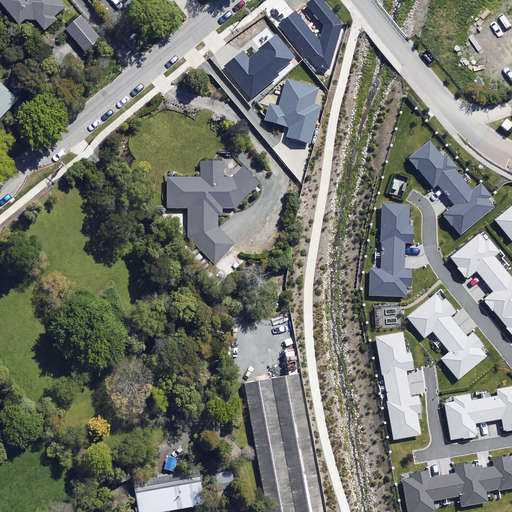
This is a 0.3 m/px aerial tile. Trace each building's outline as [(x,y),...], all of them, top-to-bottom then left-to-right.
[(0,0),(0,5),(17,26),(24,21),(34,22),(42,32),(54,22),(52,20),(64,11),(54,0),(0,0)] [(295,40),(315,66),(330,69),(343,24),(322,0),(311,0),(306,4),(324,26),(320,41),(295,10),(278,24),(293,43),(295,40)] [(98,42),(78,17),(63,29),(83,54),(98,42)] [(295,57),(276,34),(258,48),(259,50),(250,58),(244,50),(224,66),(251,98),(279,75),(277,72),(295,57)] [(319,87),(287,78),(279,106),(269,103),(264,120),(289,127),(286,137),(310,144),(321,106),(314,104),(319,87)] [(0,117),(16,100),(0,85),(0,117)] [(222,208),(235,209),(259,183),(244,167),(234,177),(225,177),(225,159),(201,159),(201,176),(166,176),(167,208),(188,208),(187,236),(214,263),(235,243),(218,227),(218,215),(223,215),(222,208)] [(453,225),(460,235),(495,207),(489,199),(492,197),(481,183),(473,190),(464,179),(446,194),(454,205),(443,214),(445,216),(444,216),(452,226),(453,225)] [(382,242),(381,255),(405,256),(405,243),(413,243),(414,226),(409,226),(410,204),(382,203),(381,242),(382,242)] [(511,205),(495,220),(511,240),(511,205)] [(477,271),(485,281),(503,266),(495,257),(500,252),(489,238),(485,241),(480,234),(450,257),(458,267),(457,268),(465,278),(466,277),(467,279),(477,271)] [(369,295),(406,297),(407,287),(411,287),(412,270),(404,270),(405,256),(381,255),(381,269),(370,268),(369,295)] [(493,310),(500,319),(511,309),(511,276),(511,277),(503,266),(485,281),(493,291),(484,299),(486,301),(485,302),(492,311),(493,310)] [(440,342),(459,327),(451,317),(457,312),(446,299),(443,301),(436,293),(407,317),(424,338),(432,332),(440,342)] [(511,309),(500,319),(507,327),(506,328),(511,335),(511,309)] [(459,327),(440,342),(449,352),(441,359),(458,380),(488,356),(482,348),(485,346),(474,332),(467,337),(459,327)] [(386,388),(409,384),(407,371),(415,369),(412,353),(407,354),(403,332),(375,337),(382,375),(383,375),(386,388)] [(323,511),(299,374),(244,383),(266,511),(323,511)] [(411,397),(409,384),(386,388),(388,401),(387,401),(394,440),(421,435),(418,414),(422,413),(419,396),(411,397)] [(484,398),(488,422),(501,419),(503,430),(506,430),(506,431),(511,430),(511,386),(497,389),(498,396),(484,398)] [(444,403),(451,440),(463,438),(463,439),(476,437),(476,435),(478,435),(476,424),(488,422),(484,398),(471,400),(470,394),(453,397),(454,402),(444,403)] [(177,458),(167,456),(164,469),(174,471),(177,458)] [(482,468),(487,491),(498,489),(499,491),(511,488),(511,459),(511,460),(510,456),(492,459),(494,466),(482,468)] [(482,468),(482,465),(472,467),(471,463),(454,466),(455,473),(442,475),(446,499),(459,496),(461,507),(489,502),(487,491),(482,468)] [(162,511),(205,505),(199,469),(134,481),(139,511),(162,511)] [(434,501),(446,499),(442,475),(430,478),(428,470),(411,474),(412,478),(402,480),(407,511),(430,511),(436,511),(434,501)] [(227,489),(235,487),(232,471),(213,474),(217,496),(228,494),(227,489)]
